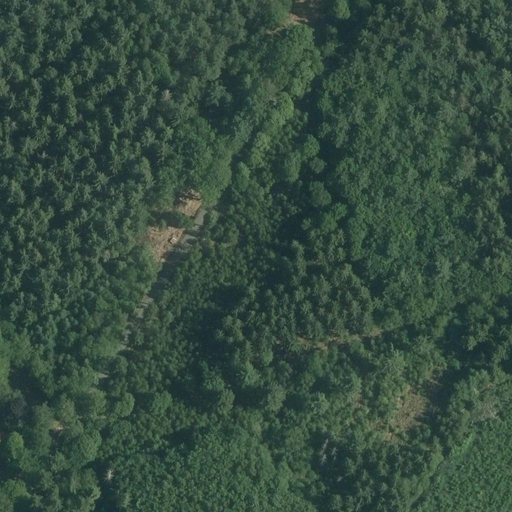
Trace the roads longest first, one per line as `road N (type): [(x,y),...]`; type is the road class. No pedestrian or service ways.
road 1 (unclassified): [(18,511),(338,0)]
road 2 (track): [(206,390),(511,298)]
road 3 (track): [(223,181),(101,0)]
road 4 (track): [(63,440),(206,390)]
